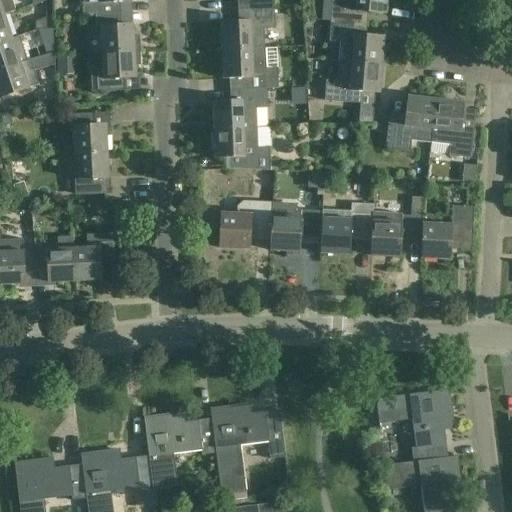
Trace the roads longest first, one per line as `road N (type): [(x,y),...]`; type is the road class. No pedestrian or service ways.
road 1 (residential): [(167,329),(161,99),(176,84),(175,0)]
road 2 (residential): [(167,329),(473,337)]
road 3 (residential): [(482,338),(499,92)]
road 4 (residential): [(492,511),(473,337)]
road 5 (residential): [(0,350),(167,329)]
